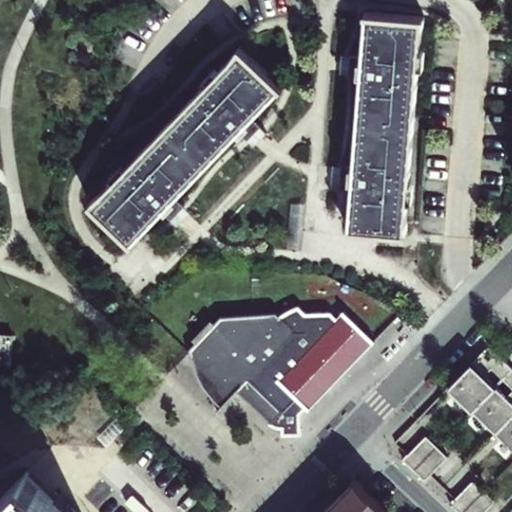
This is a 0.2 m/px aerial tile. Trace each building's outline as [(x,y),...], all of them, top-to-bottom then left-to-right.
[(342,167),(340,183),(354,184),(351,228),(404,232),(421,17),(367,12),(364,56),(350,55),(351,59),(350,71),(352,71),(352,72),(363,73),(355,167),(345,166),(344,168),(342,167)] [(161,209),(171,219),(182,207),(179,204),(180,204),(173,197),(237,129),(245,136),(246,135),(248,137),(256,129),(260,127),(249,117),(280,85),(246,42),(92,203),(130,240),(161,209)] [(213,396),(222,409),(244,389),(281,428),(309,408),(378,344),(345,312),(338,317),(331,311),(306,315),(299,307),(283,319),(277,314),(224,320),(204,335),(191,356),(200,376),(213,396)] [(0,365),(10,366),(13,335),(0,333),(0,365)] [(511,369),(488,345),(448,386),(460,398),(485,423),(506,443),(511,449),(511,369)] [(447,456),(426,436),(403,460),(425,480),(447,456)] [(65,511),(25,473),(0,499),(0,511),(65,511)] [(322,511),(387,511),(389,511),(356,478),(322,511)] [(483,511),(494,500),(473,480),(450,504),(458,511),(483,511)]
